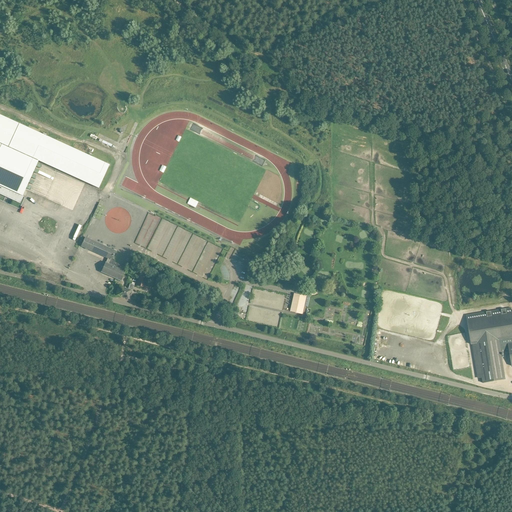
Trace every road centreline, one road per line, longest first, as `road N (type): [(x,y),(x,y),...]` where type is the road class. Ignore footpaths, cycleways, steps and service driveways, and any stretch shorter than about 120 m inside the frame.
road 1 (track): [(511,428),(124,330)]
road 2 (unclassified): [(511,397),(213,325)]
road 3 (residential): [(213,325),(0,272)]
road 4 (track): [(124,330),(57,511)]
road 5 (track): [(201,349),(175,511)]
road 6 (unknown): [(371,0),(419,141)]
road 7 (track): [(124,330),(0,299)]
road 8 (track): [(260,52),(372,3)]
